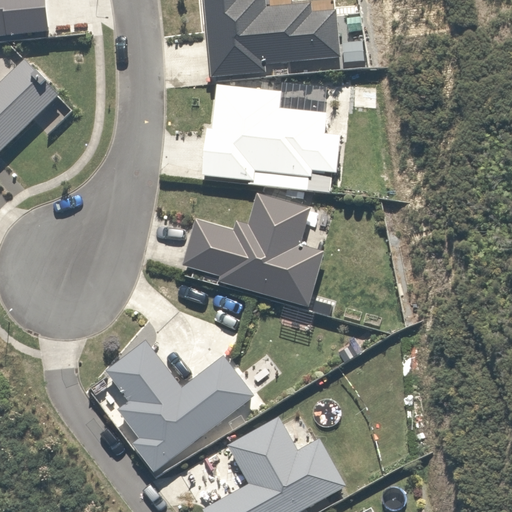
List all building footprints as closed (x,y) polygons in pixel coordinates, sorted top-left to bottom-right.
[(0,0),(0,41),(51,37),(47,0),(0,0)] [(197,0),(204,68),(331,57),(327,11),(304,13),(303,4),(262,7),(261,0),(197,0)] [(0,156),(61,99),(21,57),(0,76),(0,156)] [(277,82),(204,76),(197,176),(252,180),(253,169),(302,173),(303,163),(328,165),(331,134),(317,133),(319,109),(276,105),(277,82)] [(297,244),(305,208),(241,196),(235,228),(181,217),(170,272),(305,299),(315,248),(297,244)] [(153,465),(248,395),(219,356),(179,386),(146,341),(107,370),(128,398),(112,409),(153,465)] [(305,511),(340,493),(316,448),(293,460),(272,420),(226,444),(246,483),(196,509),(198,511),(305,511)]
